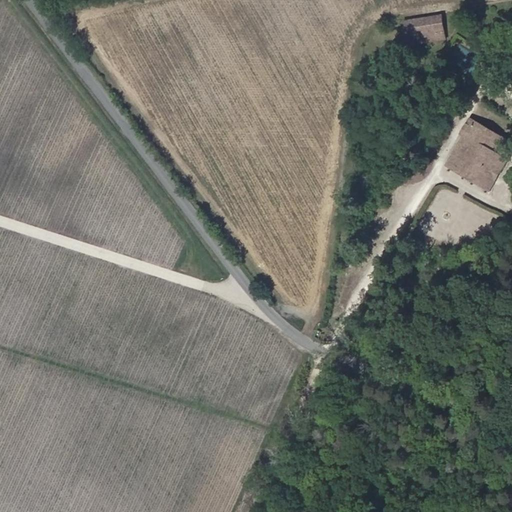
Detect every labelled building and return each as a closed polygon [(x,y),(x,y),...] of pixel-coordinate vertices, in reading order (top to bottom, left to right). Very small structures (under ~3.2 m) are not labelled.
[(447,19),(439,20),(440,43),(449,42),(447,19)] [(439,20),(417,22),(419,45),(440,43),(439,20)] [(417,22),(408,23),(410,46),(419,45),(417,22)] [(511,113),(511,102),(491,91),(485,102),(510,117),(511,113)] [(449,166),(491,190),(511,153),(511,143),(502,138),(494,152),(489,149),(497,135),(471,120),(463,134),(467,136),(449,166)]
